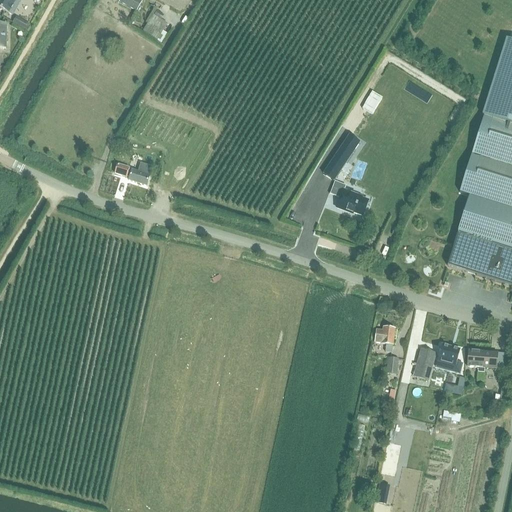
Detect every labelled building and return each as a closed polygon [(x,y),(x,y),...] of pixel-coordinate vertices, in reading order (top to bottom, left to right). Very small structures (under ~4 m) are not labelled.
[(2,10),(12,16),(21,0),(0,0),(0,10),(2,10)] [(143,1),(141,0),(120,0),(119,3),(137,12),(143,1)] [(14,23),(26,31),(30,25),(17,17),(14,23)] [(511,42),(508,41),(484,118),(511,127),(511,42)] [(457,234),(447,267),(511,287),(511,127),(484,118),(459,194),(469,198),(457,234)] [(360,144),(349,137),(324,176),(334,182),(360,144)] [(132,171),(128,182),(146,187),(149,176),(152,168),(140,164),(138,173),(132,171)] [(117,165),(114,174),(126,178),(129,169),(117,165)] [(329,195),(340,199),(343,192),(343,193),(345,187),(334,182),(329,195)] [(340,199),(336,209),(349,214),(349,212),(362,217),(368,202),(343,193),(343,192),(340,199)] [(389,240),(385,261),(414,268),(419,246),(389,240)] [(420,260),(418,272),(436,275),(438,265),(433,264),(435,252),(428,251),(427,261),(420,260)] [(386,345),(385,353),(391,354),(392,346),(393,346),(395,330),(383,329),(382,332),(376,331),(375,344),(381,344),(381,345),(386,345)] [(441,346),(435,368),(459,375),(462,365),(456,363),(460,351),(441,346)] [(428,381),(435,354),(420,350),(414,377),(428,381)] [(478,369),(477,381),(483,382),(484,373),(484,369),(495,370),(497,354),(469,352),(467,368),(478,369)] [(388,359),(386,375),(396,376),(398,360),(388,359)]
